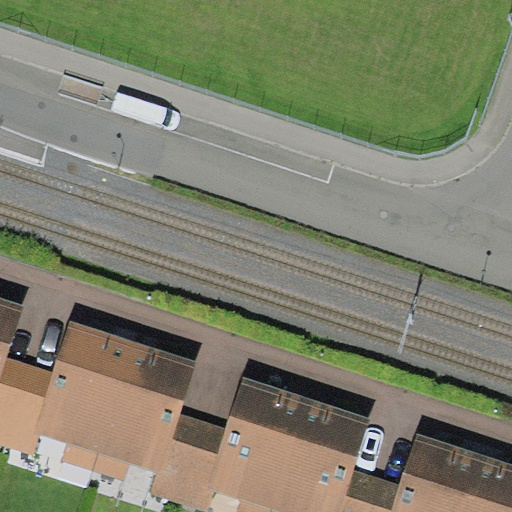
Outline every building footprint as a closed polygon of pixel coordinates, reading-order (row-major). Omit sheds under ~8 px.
[(0,381),(23,310),(0,302),(0,381)] [(41,432),(165,472),(198,369),(172,360),(114,342),(75,329),(41,432)] [(55,373),(2,357),(0,365),(0,446),(30,455),(35,439),(55,373)] [(214,484),(300,511),(341,511),(371,421),(345,413),(286,394),(247,381),(214,484)] [(234,433),(179,415),(159,480),(154,478),(148,496),(200,511),(209,511),(215,495),(234,433)] [(391,511),(511,511),(511,469),(454,452),(415,439),(391,511)] [(127,469),(62,448),(59,460),(123,481),(127,469)] [(393,511),(402,487),(359,472),(345,511),(393,511)] [(267,511),(238,502),(235,511),(267,511)]
